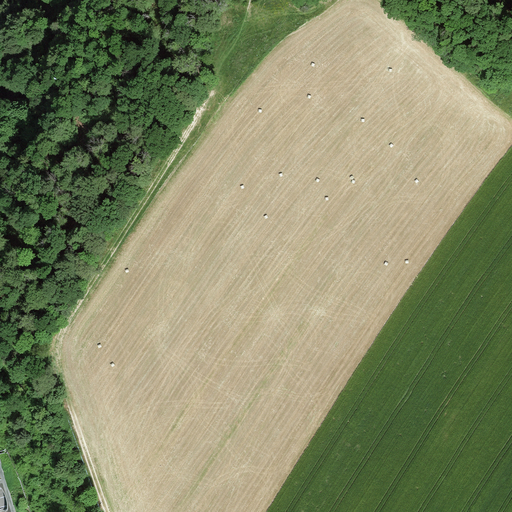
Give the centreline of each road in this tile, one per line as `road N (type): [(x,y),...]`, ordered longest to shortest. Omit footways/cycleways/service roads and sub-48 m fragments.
road 1 (motorway): [(511,333),(0,497)]
road 2 (motorway): [(225,511),(511,436)]
